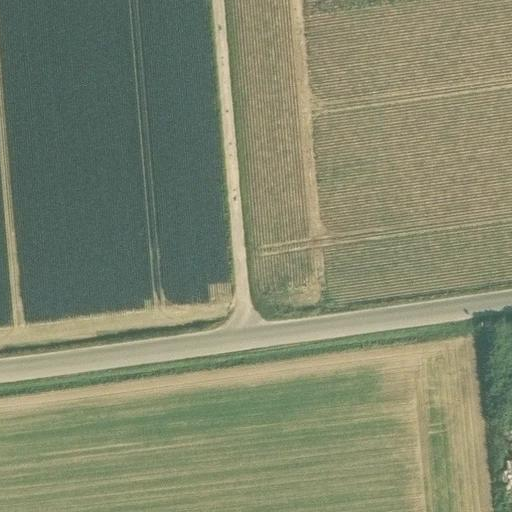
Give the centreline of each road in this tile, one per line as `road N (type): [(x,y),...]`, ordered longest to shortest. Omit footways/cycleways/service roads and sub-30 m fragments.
road 1 (unclassified): [(511,302),(0,373)]
road 2 (track): [(247,340),(218,0)]
